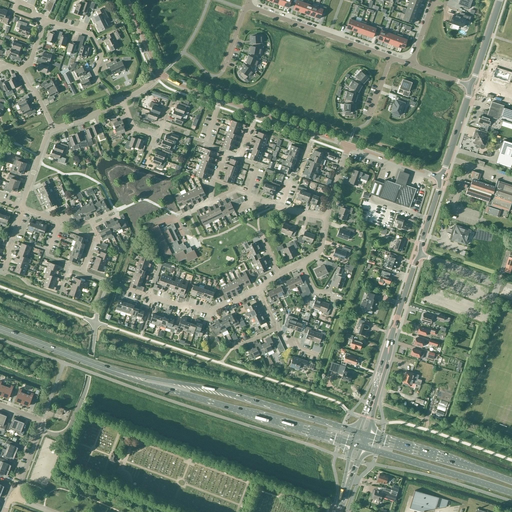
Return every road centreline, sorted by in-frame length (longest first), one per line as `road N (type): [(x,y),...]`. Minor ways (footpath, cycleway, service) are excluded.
road 1 (primary): [(356,430),(215,389),(114,371)]
road 2 (primary): [(114,371),(352,445)]
road 3 (primary): [(363,448),(511,494)]
road 4 (residential): [(246,5),(390,57)]
road 5 (primary): [(511,481),(368,433)]
road 6 (residential): [(122,287),(211,312),(258,288)]
road 7 (unclassified): [(347,145),(219,99)]
road 8 (primary): [(0,329),(114,371)]
